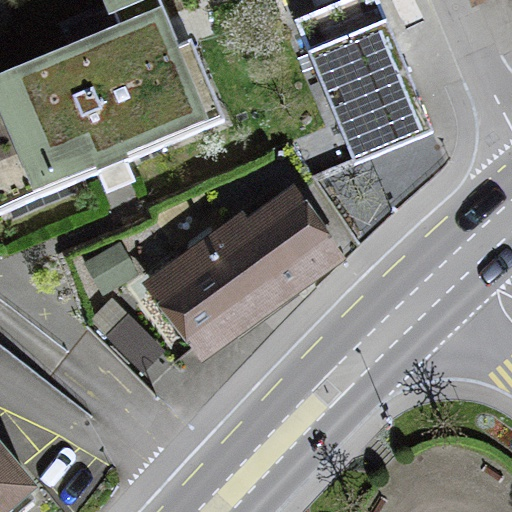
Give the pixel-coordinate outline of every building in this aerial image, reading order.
[(105,0),(117,28),(0,73),(0,217),(0,218),(226,130),(175,0),(105,0)] [(357,0),(290,0),(255,14),(318,172),(411,135),(357,0)] [(511,10),(511,0),(498,0),(505,14),(511,10)] [(256,190),(119,305),(187,385),(324,270),(256,190)] [(0,511),(40,511),(0,460),(0,511)]
